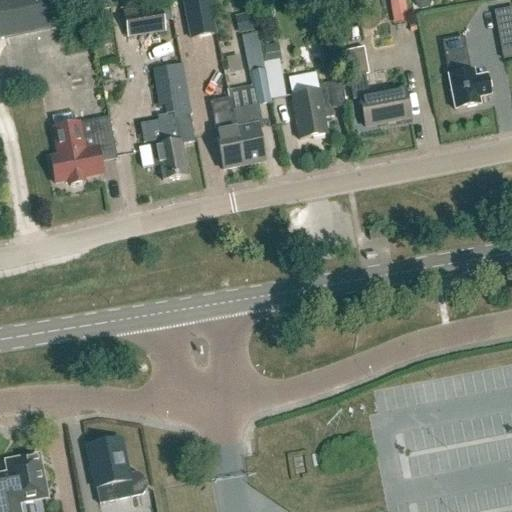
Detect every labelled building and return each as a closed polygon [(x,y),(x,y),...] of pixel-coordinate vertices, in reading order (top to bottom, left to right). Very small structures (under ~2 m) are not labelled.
[(0,0),(0,41),(58,30),(51,0),(0,0)] [(414,0),(413,5),(419,13),(429,11),(432,1),(431,0),(414,0)] [(214,36),(208,1),(184,5),(191,41),(214,36)] [(392,2),(394,24),(408,22),(406,1),(392,2)] [(127,40),(164,34),(160,7),(122,13),(127,40)] [(503,59),(511,57),(511,9),(498,11),(503,59)] [(249,15),(234,19),(238,35),(253,32),(249,15)] [(255,105),(269,102),(255,34),(240,38),(248,76),(249,76),(255,105)] [(470,73),(464,38),(440,43),(447,78),(454,113),(480,107),(478,101),(489,99),(485,78),(475,80),(473,73),(470,73)] [(278,45),(263,48),(266,64),(281,61),(278,45)] [(348,80),(365,77),(368,77),(363,50),(342,54),(347,81),(348,80)] [(270,103),(286,101),(279,63),(263,66),(270,103)] [(173,121),(140,127),(144,146),(150,145),(155,169),(160,168),(162,183),(187,178),(181,148),(193,146),(188,121),(189,121),(179,68),(164,71),(152,73),(158,108),(170,106),(173,121)] [(369,98),(365,77),(348,80),(353,103),(359,102),(364,130),(410,121),(404,91),(369,98)] [(299,143),(327,138),(322,113),(345,109),(340,84),(317,88),(317,94),(290,99),(299,143)] [(215,136),(222,173),(243,169),(236,132),(234,133),(229,112),(227,101),(209,105),(211,115),(215,136)] [(236,132),(243,169),(264,165),(257,132),(261,131),(257,109),(232,114),(236,132)] [(102,178),(102,177),(96,151),(112,148),(107,121),(51,132),(56,160),(49,162),(54,188),(68,186),(69,191),(83,188),(82,182),(100,178),(102,178)] [(128,478),(120,442),(87,449),(99,506),(142,497),(147,490),(145,481),(137,476),(128,478)] [(0,479),(0,511),(18,511),(17,504),(45,499),(38,460),(8,466),(10,477),(0,479)]
